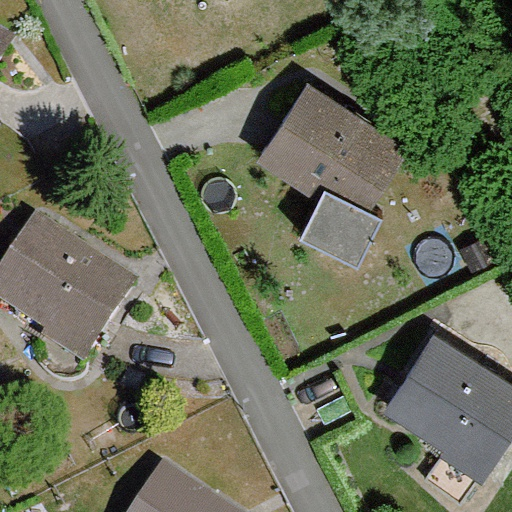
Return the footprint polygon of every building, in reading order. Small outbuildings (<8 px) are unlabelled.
[(0,59),(13,40),(0,32),(0,59)] [(406,145),(309,80),(272,134),(262,148),(259,154),(356,219),(406,145)] [(96,340),(135,282),(35,216),(0,268),(0,297),(48,329),(44,336),(82,362),(96,340)] [(511,425),(511,381),(433,331),(403,379),(385,406),(444,444),(440,449),(480,475),(511,425)] [(231,511),(161,466),(130,511),(231,511)]
